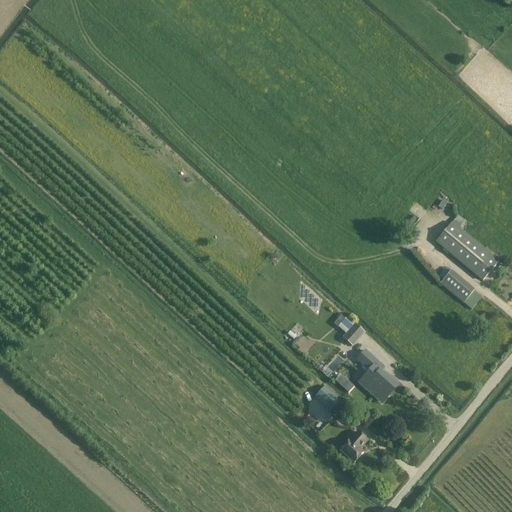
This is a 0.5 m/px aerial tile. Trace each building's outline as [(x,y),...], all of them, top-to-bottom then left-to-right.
[(458,216),(451,224),(436,242),(483,281),(498,263),(460,231),(466,222),(458,216)] [(450,272),(440,285),(464,304),(474,292),(450,272)] [(344,329),(350,323),(332,307),(327,313),(344,329)] [(354,324),(342,338),(353,348),(365,334),(354,324)] [(356,361),(369,373),(359,384),(374,397),(382,389),(386,393),(394,384),(381,373),(385,368),(365,351),(356,361)] [(343,403),(325,386),(315,397),(320,401),(319,401),(333,414),(343,403)] [(367,441),(358,433),(350,442),(349,441),(340,451),(354,464),(363,453),(359,450),(367,441)]
